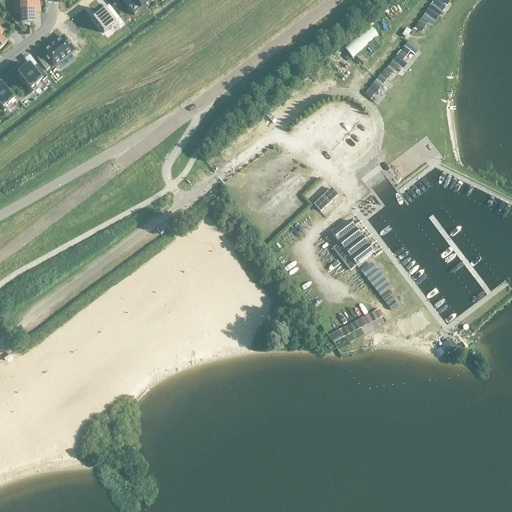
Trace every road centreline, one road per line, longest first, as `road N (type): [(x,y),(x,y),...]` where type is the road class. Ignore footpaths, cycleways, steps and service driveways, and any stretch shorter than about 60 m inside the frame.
road 1 (unclassified): [(0,256),(185,115)]
road 2 (residential): [(185,115),(0,216)]
road 3 (unclassified): [(185,115),(335,0)]
